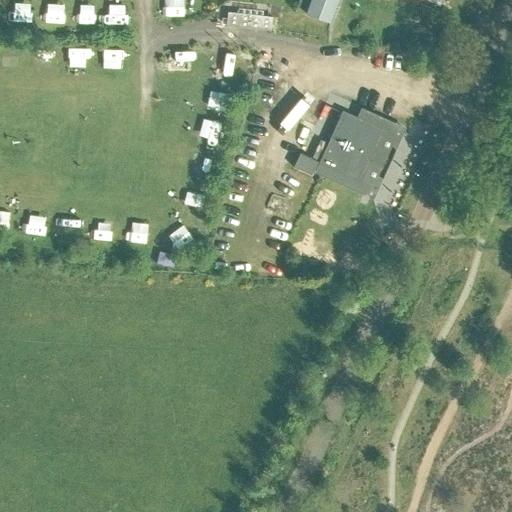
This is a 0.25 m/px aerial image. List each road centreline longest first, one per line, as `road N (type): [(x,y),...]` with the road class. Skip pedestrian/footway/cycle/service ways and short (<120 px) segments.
road 1 (tertiary): [(287,511),(511,15)]
road 2 (track): [(410,511),(431,449),(511,298)]
